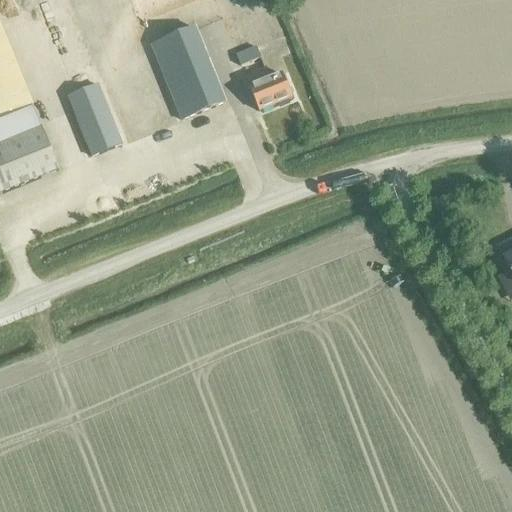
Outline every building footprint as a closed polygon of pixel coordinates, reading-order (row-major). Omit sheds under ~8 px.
[(182,0),(121,0),(132,25),(184,4),(182,0)] [(0,195),(58,172),(0,28),(0,195)] [(150,48),(181,122),(225,104),(194,30),(150,48)] [(258,49),(261,57),(289,46),(286,38),(258,49)] [(234,56),(238,67),(258,58),(253,47),(234,56)] [(282,76),(270,80),(265,70),(245,78),(259,112),(291,99),(282,76)] [(67,100),(91,159),(121,147),(97,88),(67,100)] [(154,113),(160,130),(176,124),(170,108),(154,113)] [(511,240),(496,248),(511,278),(511,240)]
